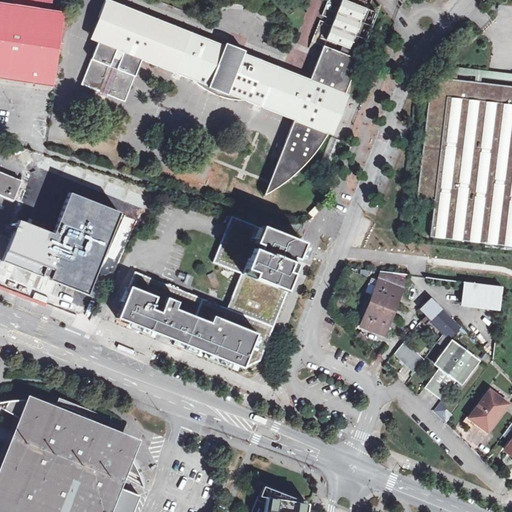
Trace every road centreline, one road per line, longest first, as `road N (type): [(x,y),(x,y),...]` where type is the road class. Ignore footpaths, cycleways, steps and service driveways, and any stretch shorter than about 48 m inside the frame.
road 1 (residential): [(355,460),(369,385),(304,344),(410,64),(467,0)]
road 2 (secondary): [(344,454),(0,316)]
road 3 (secondary): [(0,338),(337,472)]
road 4 (secondary): [(482,511),(361,463)]
